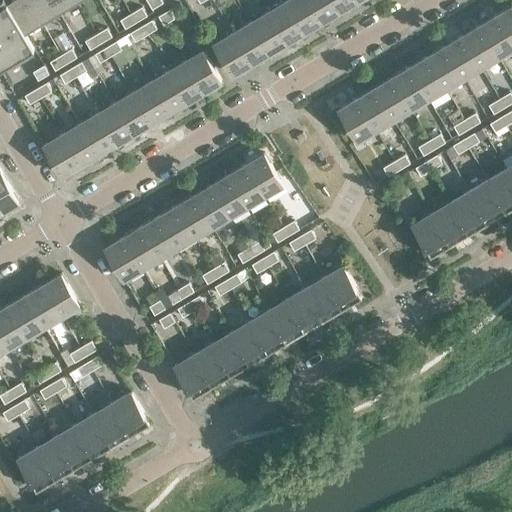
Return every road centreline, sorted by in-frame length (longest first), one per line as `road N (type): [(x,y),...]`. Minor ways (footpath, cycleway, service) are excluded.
road 1 (residential): [(57,222),(434,0)]
road 2 (residential): [(194,445),(511,252)]
road 3 (residential): [(194,445),(57,222)]
road 4 (residential): [(84,511),(194,445)]
